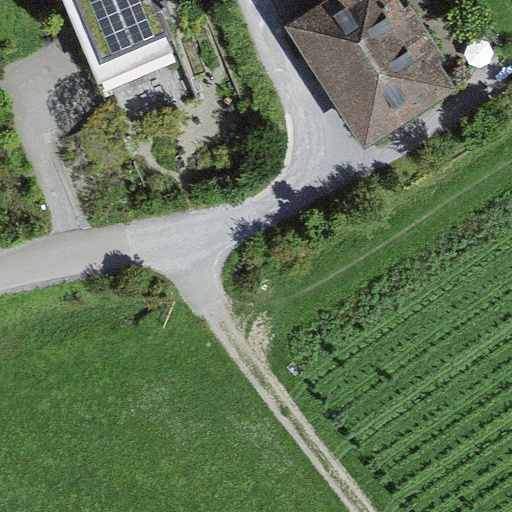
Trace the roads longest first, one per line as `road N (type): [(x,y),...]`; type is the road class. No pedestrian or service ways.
road 1 (residential): [(0,273),(179,235),(267,206),(288,190),(307,149),(293,81)]
road 2 (track): [(368,511),(232,337),(179,235)]
road 3 (track): [(511,168),(232,337)]
